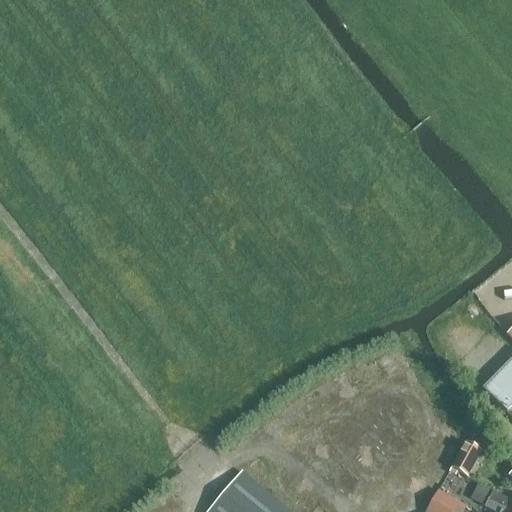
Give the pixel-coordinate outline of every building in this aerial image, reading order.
[(511,361),(483,391),(506,414),(511,419),(511,361)] [(481,453),(465,444),(451,469),(467,478),(481,453)] [(287,511),(241,473),(208,511),(287,511)] [(511,511),(489,500),(493,493),(478,485),(474,494),(488,502),(484,508),(491,511),(511,511)] [(452,511),(458,504),(437,492),(426,511),(452,511)] [(511,511),(511,503),(493,493),(489,500),(511,511)]
